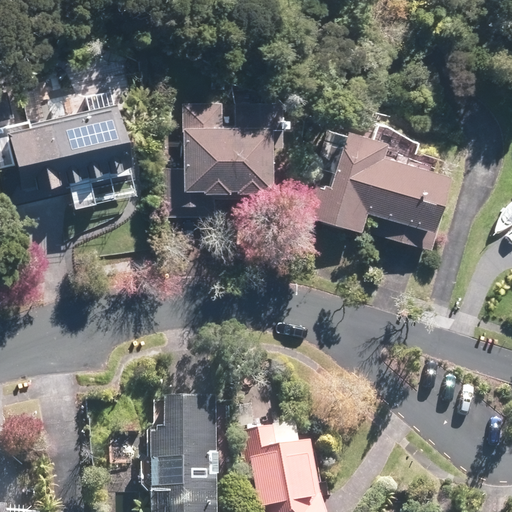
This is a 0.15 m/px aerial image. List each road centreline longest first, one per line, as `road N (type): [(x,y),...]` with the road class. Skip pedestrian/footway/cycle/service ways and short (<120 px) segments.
road 1 (residential): [(334,321),(231,299),(172,305),(0,361)]
road 2 (residential): [(511,462),(457,444),(334,321)]
road 3 (residential): [(334,321),(511,365)]
